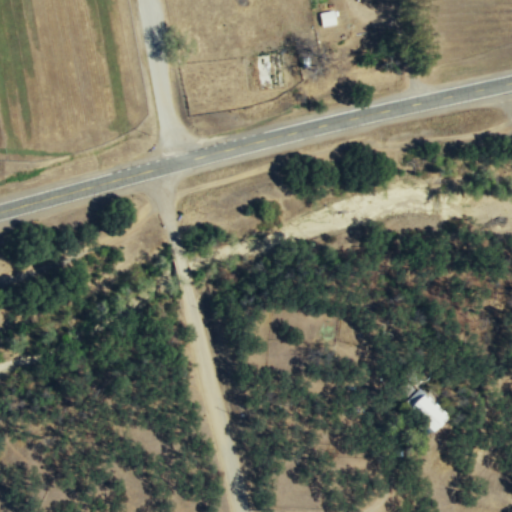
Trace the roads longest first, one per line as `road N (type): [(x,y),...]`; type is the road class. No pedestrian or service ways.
road 1 (primary): [(511,86),(0,215)]
road 2 (residential): [(183,165),(181,231),(250,511)]
road 3 (residential): [(183,165),(149,0)]
